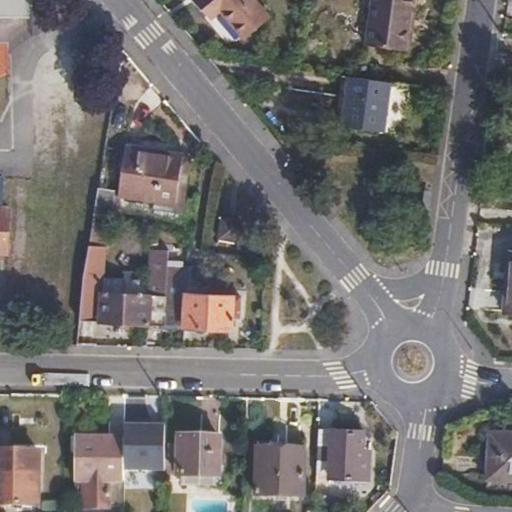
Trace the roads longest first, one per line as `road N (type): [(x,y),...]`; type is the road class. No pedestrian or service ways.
road 1 (residential): [(118,0),(397,328)]
road 2 (residential): [(375,370),(0,364)]
road 3 (residential): [(481,0),(436,331)]
